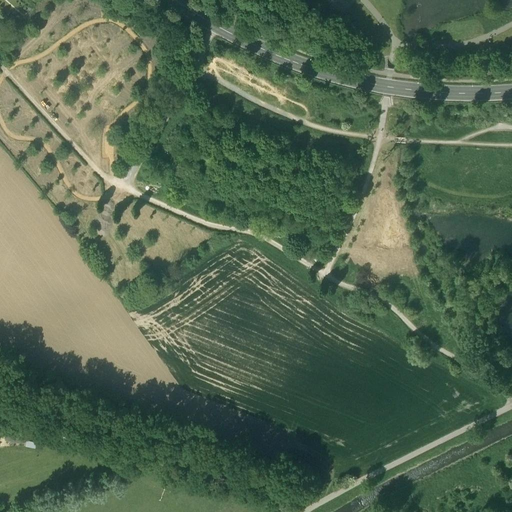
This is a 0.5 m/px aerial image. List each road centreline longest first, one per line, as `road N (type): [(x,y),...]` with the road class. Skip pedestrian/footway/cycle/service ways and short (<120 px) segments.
road 1 (secondary): [(176,0),(264,48),(341,74),(430,90),(511,90)]
road 2 (track): [(511,403),(304,511)]
